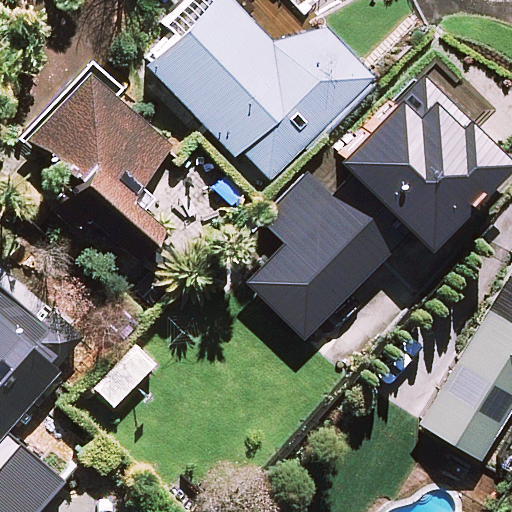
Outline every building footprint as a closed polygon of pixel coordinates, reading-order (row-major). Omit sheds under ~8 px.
[(374,68),(318,13),(285,47),(237,0),(181,0),(136,47),(269,176),(374,68)] [(171,129),(87,56),(23,128),(70,169),(43,199),(71,223),(88,204),(133,243),(160,212),(125,181),(171,129)] [(415,211),(430,225),(505,142),(431,72),(414,90),(392,70),(332,134),(356,154),(415,211)] [(332,296),(415,211),(356,154),(273,239),(332,296)] [(511,248),(508,247),(411,413),(478,452),(511,393),(511,248)] [(54,360),(25,334),(46,310),(0,270),(0,511),(33,511),(68,471),(5,417),(54,360)]
